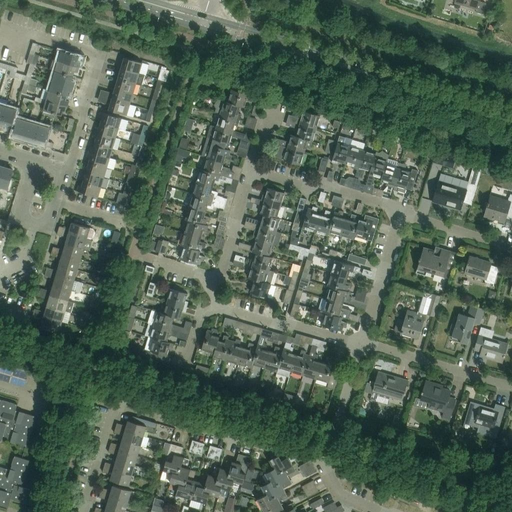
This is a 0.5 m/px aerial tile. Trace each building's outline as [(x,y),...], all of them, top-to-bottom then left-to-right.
[(454,0),(453,2),(476,9),(475,12),(482,14),(485,3),(479,1),(479,0),(454,0)] [(78,56),(60,51),(57,61),(78,67),(80,62),(77,61),(78,56)] [(152,52),(150,58),(163,62),(166,56),(152,52)] [(138,73),(142,63),(124,57),(121,68),(138,73)] [(77,73),(78,67),(57,61),(54,71),(73,76),(74,72),(77,73)] [(166,67),(161,66),(157,79),(162,80),(166,82),(169,71),(165,70),(166,67)] [(135,84),(138,73),(121,68),(117,78),(135,84)] [(71,81),(73,76),(54,71),(51,81),(73,87),(74,81),(71,81)] [(132,94),(135,84),(117,78),(114,89),(132,94)] [(71,92),(73,87),(51,81),(49,90),(67,96),(68,91),(71,92)] [(129,104),(132,94),(114,89),(111,99),(129,104)] [(246,100),(249,101),(251,95),(231,89),(227,102),(227,103),(240,106),(244,107),(246,100)] [(65,100),(67,96),(49,90),(46,100),(67,106),(68,101),(65,100)] [(126,115),(129,104),(111,99),(108,110),(126,115)] [(238,113),(240,106),(227,103),(227,102),(218,99),(214,105),(216,109),(215,113),(220,114),(221,114),(239,119),(241,114),(238,113)] [(65,112),(67,106),(46,100),(44,104),(43,110),(61,116),(62,111),(65,112)] [(292,115),(300,118),(304,107),(296,104),(292,115)] [(9,131),(16,109),(6,106),(0,124),(5,126),(4,129),(9,131)] [(316,129),(319,116),(303,111),(301,118),(298,118),(296,123),(316,129)] [(118,128),(121,118),(100,112),(98,118),(101,119),(100,123),(118,128)] [(238,125),(239,119),(221,114),(220,114),(217,126),(232,131),(234,124),(238,125)] [(22,140),(28,122),(17,118),(12,136),(22,140)] [(33,143),(38,125),(28,122),(22,140),(33,143)] [(115,138),(118,128),(100,123),(99,127),(96,126),(94,132),(115,138)] [(312,141),(316,129),(296,123),(295,128),(298,129),(296,136),(312,141)] [(44,146),(49,128),(38,125),(33,143),(44,146)] [(231,136),(244,140),(245,135),(232,131),(217,126),(211,125),(209,130),(215,132),(213,139),(226,143),(229,144),(231,136)] [(338,141),(341,129),(335,128),(332,140),(338,141)] [(359,129),(357,136),(370,140),(372,133),(359,129)] [(120,139),(115,138),(94,132),(92,137),(96,138),(94,142),(112,148),(117,149),(120,139)] [(310,148),(312,141),(296,136),(291,135),(289,142),(280,140),(279,145),(303,152),(305,147),(310,148)] [(224,149),(226,143),(213,139),(207,137),(201,156),(207,158),(223,162),(224,158),(230,160),(232,155),(229,154),(230,150),(224,149)] [(109,158),(112,148),(94,142),(93,147),(90,146),(88,151),(109,158)] [(345,163),(350,147),(337,143),(331,162),(337,164),(338,161),(345,163)] [(300,165),(303,152),(279,145),(275,158),(300,165)] [(356,170),(362,151),(350,147),(345,163),(352,165),(351,168),(356,170)] [(106,168),(109,158),(88,151),(86,157),(90,158),(88,162),(106,168)] [(373,158),(374,158),(375,154),(362,151),(356,170),(355,176),(361,178),(363,171),(362,171),(363,168),(370,170),(373,158)] [(385,165),(386,165),(388,155),(383,151),(379,153),(376,152),(375,154),(374,158),(373,158),(370,170),(366,182),(372,184),(374,175),(381,177),(385,165)] [(436,151),(433,161),(452,167),(455,157),(436,151)] [(238,181),(240,175),(231,173),(229,168),(222,166),(223,162),(207,158),(204,170),(203,170),(222,176),(232,179),(238,181)] [(324,172),(328,160),(322,158),(318,171),(324,172)] [(469,161),(467,166),(472,168),(468,181),(468,183),(477,186),(483,165),(469,161)] [(104,177),(106,168),(88,162),(87,167),(84,166),(82,171),(104,177)] [(408,182),(414,184),(418,171),(412,169),(411,172),(404,170),(406,165),(398,162),(396,168),(398,168),(392,188),(397,189),(397,191),(397,192),(397,191),(405,193),(408,182)] [(396,168),(386,165),(385,165),(381,177),(380,181),(388,183),(387,186),(392,188),(398,168),(396,168)] [(13,170),(2,167),(0,172),(0,188),(1,187),(7,189),(13,170)] [(218,179),(219,175),(222,176),(203,170),(204,170),(201,169),(197,182),(213,186),(214,182),(220,184),(221,179),(218,179)] [(101,187),(104,177),(82,171),(81,176),(84,177),(83,182),(101,187)] [(447,204),(461,208),(463,203),(471,205),(477,186),(468,183),(466,190),(438,181),(437,181),(432,201),(446,206),(447,204)] [(98,197),(101,187),(83,182),(81,186),(78,185),(76,191),(98,197)] [(231,206),(233,201),(216,196),(217,192),(211,190),(213,186),(197,182),(193,194),(231,206)] [(262,195),(261,200),(280,205),(284,193),(268,188),(265,195),(262,195)] [(127,195),(123,193),(119,192),(116,203),(124,205),(127,195)] [(230,211),(231,206),(193,194),(189,207),(205,212),(206,208),(212,209),(213,207),(220,209),(220,208),(230,211)] [(491,218),(505,222),(506,216),(511,218),(511,194),(509,194),(507,201),(489,196),(483,217),(491,219),(491,218)] [(306,199),(300,197),(296,210),(302,212),(306,199)] [(276,218),(280,205),(261,200),(259,205),(262,206),(260,213),(263,214),(276,218)] [(315,231),(319,215),(315,214),(317,208),(312,206),(312,209),(307,208),(302,227),(315,231)] [(204,215),(205,212),(189,207),(185,220),(188,220),(205,225),(206,221),(209,222),(210,217),(204,215)] [(298,225),(302,212),(296,210),(292,223),(298,225)] [(327,235),(332,216),(329,215),(330,212),(325,210),(323,216),(319,215),(315,231),(327,235)] [(341,235),(346,219),(342,218),(343,212),(339,211),(338,213),(334,212),(332,216),(327,235),(334,237),(335,234),(341,235)] [(279,219),(276,218),(263,214),(261,221),(258,220),(256,226),(276,231),(279,219)] [(354,236),(359,220),(355,219),(356,216),(352,214),(350,220),(346,219),(341,235),(354,239),(355,236),(354,236)] [(363,221),(359,220),(354,236),(355,236),(372,241),(379,219),(365,215),(363,221)] [(207,225),(205,225),(188,220),(184,233),(200,237),(202,233),(208,235),(209,231),(206,230),(207,225)] [(90,228),(89,228),(71,222),(69,229),(59,226),(58,230),(86,238),(87,238),(88,239),(89,239),(90,238),(91,238),(92,237),(93,237),(93,236),(94,235),(94,234),(94,233),(94,232),(93,231),(93,230),(92,229),(91,229),(90,228)] [(281,233),(276,231),(256,226),(255,231),(254,231),(252,238),(256,239),(272,244),(278,246),(281,233)] [(92,240),(86,238),(58,230),(56,234),(67,238),(65,243),(83,249),(89,251),(92,240)] [(120,233),(114,231),(110,245),(116,247),(120,233)] [(199,241),(200,237),(184,233),(181,245),(184,246),(200,251),(201,247),(204,248),(205,243),(199,241)] [(268,256),(272,244),(256,239),(253,246),(250,245),(249,251),(256,253),(268,257),(268,256)] [(155,251),(156,252),(165,254),(168,243),(158,240),(155,251)] [(80,259),(83,249),(65,243),(63,250),(53,247),(51,251),(80,259)] [(199,255),(200,251),(184,246),(180,259),(199,265),(200,261),(203,262),(205,257),(199,255)] [(450,251),(442,249),(435,247),(434,250),(423,247),(420,258),(419,258),(418,260),(419,260),(417,269),(442,277),(450,251)] [(77,270),(80,259),(51,251),(50,255),(61,258),(59,264),(77,270)] [(272,257),(268,256),(268,257),(256,253),(254,260),(250,259),(249,264),(268,270),(272,257)] [(365,265),(366,259),(349,254),(347,260),(365,265)] [(488,272),(491,263),(469,257),(468,262),(467,262),(466,264),(463,263),(460,272),(485,279),(485,281),(494,284),(496,275),(488,272)] [(324,259),(322,269),(330,271),(333,261),(324,259)] [(359,273),(360,268),(335,260),(331,273),(347,278),(348,274),(354,276),(356,272),(359,273)] [(74,280),(77,270),(59,264),(57,271),(47,267),(45,272),(74,280)] [(274,272),(268,270),(249,264),(247,270),(250,270),(248,278),(251,279),(270,285),(274,272)] [(152,273),(154,267),(146,265),(144,271),(152,273)] [(82,283),(74,280),(45,272),(44,276),(54,279),(52,285),(71,291),(79,293),(82,283)] [(346,282),(347,278),(331,273),(327,286),(330,287),(330,286),(346,291),(347,288),(350,288),(352,284),(346,282)] [(293,291),(296,279),(291,277),(287,289),(293,291)] [(266,297),(270,285),(251,279),(249,284),(252,285),(250,292),(266,297)] [(152,296),(156,284),(150,282),(146,294),(152,296)] [(68,301),(71,291),(52,285),(51,291),(40,288),(39,292),(68,301)] [(349,292),(346,291),(330,286),(330,287),(326,299),(342,304),(344,300),(350,302),(351,297),(348,296),(349,292)] [(171,288),(167,301),(186,307),(188,302),(185,301),(187,293),(171,288)] [(289,304),(293,291),(287,289),(286,289),(283,302),(289,304)] [(73,303),(68,301),(39,292),(38,297),(48,300),(46,306),(64,311),(70,313),(73,303)] [(417,337),(423,320),(424,320),(426,314),(434,317),(439,298),(423,293),(416,316),(407,313),(405,322),(398,320),(395,331),(417,337)] [(348,319),(350,314),(350,311),(341,308),(342,304),(326,299),(322,298),(318,310),(326,313),(342,317),(348,319)] [(182,311),(185,312),(186,307),(167,301),(163,313),(163,314),(173,317),(179,319),(182,311)] [(299,305),(293,303),(289,316),(296,318),(299,305)] [(61,322),(64,311),(46,306),(44,312),(34,309),(33,313),(61,322)] [(473,323),(479,325),(484,309),(473,306),(470,317),(468,317),(468,316),(459,313),(458,317),(454,316),(450,332),(453,333),(452,336),(460,339),(459,342),(467,344),(473,323)] [(171,324),(173,317),(163,314),(163,313),(158,312),(157,312),(151,310),(147,323),(148,323),(173,330),(179,332),(181,326),(175,324),(175,325),(171,324)] [(58,332),(61,322),(33,313),(32,317),(42,320),(40,327),(58,332)] [(341,321),(342,317),(326,313),(322,325),(341,331),(342,327),(345,328),(347,323),(341,321)] [(486,317),(485,324),(498,328),(500,320),(486,317)] [(171,336),(173,330),(148,323),(147,329),(152,331),(150,337),(166,342),(166,341),(168,334),(171,336)] [(214,353),(218,340),(219,337),(215,336),(216,329),(212,328),(211,331),(207,330),(201,349),(214,353)] [(225,360),(231,340),(227,339),(228,337),(223,335),(222,341),(218,340),(214,353),(213,356),(225,360)] [(251,364),(252,364),(264,367),(269,351),(265,350),(267,344),(263,343),(265,336),(260,335),(256,347),(251,364)] [(289,377),(290,371),(295,355),(291,354),(293,348),(289,346),(292,337),(287,336),(287,335),(285,342),(282,352),(277,367),(278,367),(277,371),(276,374),(289,377)] [(478,335),(474,349),(481,351),(480,356),(501,362),(503,357),(504,357),(505,355),(504,355),(506,346),(490,341),(491,339),(478,335)] [(173,344),(166,341),(166,342),(150,337),(148,337),(144,349),(135,346),(133,352),(157,359),(159,354),(166,356),(168,348),(172,349),(173,344)] [(315,379),(320,362),(316,361),(318,355),(315,354),(319,340),(314,338),(312,345),(311,345),(308,355),(309,355),(303,375),(315,379)] [(238,364),(243,348),(239,346),(241,340),(236,339),(235,341),(231,340),(225,360),(238,364)] [(251,364),(256,347),(253,347),(253,344),(249,343),(247,349),(243,348),(238,364),(251,368),(252,364),(251,364)] [(277,367),(282,352),(279,351),(280,348),(275,346),(273,352),(269,351),(264,367),(277,371),(278,367),(277,367)] [(309,355),(308,355),(305,354),(306,351),(301,350),(299,356),(295,355),(290,371),(303,375),(309,355)] [(331,359),(327,358),(326,357),(324,363),(320,362),(315,379),(328,382),(327,387),(333,389),(338,371),(332,369),(334,363),(330,362),(331,359)] [(195,371),(207,374),(209,368),(196,365),(195,371)] [(401,401),(408,380),(378,371),(371,392),(401,401)] [(444,411),(442,416),(442,417),(449,419),(455,399),(448,397),(450,391),(425,383),(422,391),(421,391),(421,393),(422,393),(420,399),(429,402),(428,406),(444,411)] [(22,487),(22,485),(29,461),(14,456),(10,470),(0,466),(0,441),(1,442),(3,436),(11,438),(10,442),(25,446),(34,416),(15,410),(17,404),(0,399),(0,504),(8,507),(10,498),(25,503),(29,489),(22,487)] [(505,407),(500,406),(495,404),(493,411),(469,404),(464,420),(479,424),(476,432),(496,438),(502,416),(505,407)] [(157,423),(133,416),(131,421),(128,420),(126,427),(123,426),(123,425),(116,423),(115,428),(143,436),(144,431),(154,434),(157,423)] [(140,446),(143,436),(115,428),(113,433),(120,435),(121,433),(124,434),(122,440),(140,446)] [(137,456),(140,446),(122,440),(120,447),(117,446),(117,445),(111,443),(109,447),(137,456)] [(195,453),(198,442),(192,440),(189,451),(195,453)] [(266,450),(267,444),(255,440),(253,446),(266,450)] [(204,444),(198,442),(195,453),(201,455),(204,444)] [(249,451),(251,445),(244,443),(242,449),(249,451)] [(180,456),(183,447),(171,444),(163,470),(172,473),(172,472),(178,474),(183,457),(180,456)] [(212,458),(216,447),(210,445),(206,457),(212,458)] [(134,466),(137,456),(109,447),(108,452),(114,454),(115,452),(118,453),(116,460),(134,466)] [(218,460),(222,449),(216,447),(212,458),(218,460)] [(299,458),(296,452),(288,450),(269,460),(273,469),(274,468),(276,474),(292,465),(290,463),(299,458)] [(242,483),(250,457),(238,454),(235,463),(232,462),(227,478),(233,480),(233,481),(242,483)] [(189,459),(183,457),(178,474),(172,472),(172,473),(169,482),(179,485),(179,484),(185,486),(190,469),(186,468),(189,459)] [(131,475),(134,466),(116,460),(114,467),(111,466),(111,464),(105,462),(103,467),(131,475)] [(227,478),(232,462),(226,460),(223,469),(220,468),(215,485),(221,487),(230,490),(233,481),(233,480),(227,478)] [(302,471),(313,465),(310,460),(299,466),(302,471)] [(295,471),(292,465),(276,474),(274,468),(273,469),(265,473),(269,482),(270,482),(273,487),(288,478),(287,476),(295,471)] [(305,477),(316,471),(313,465),(302,471),(305,477)] [(215,485),(220,468),(214,466),(211,476),(208,475),(204,491),(209,493),(209,494),(218,496),(221,487),(215,485)] [(128,486),(131,475),(103,467),(102,472),(109,474),(109,472),(112,473),(110,480),(128,486)] [(195,471),(190,469),(185,486),(179,484),(179,485),(176,494),(191,498),(196,481),(193,480),(195,471)] [(204,491),(208,475),(202,473),(200,482),(196,481),(191,498),(206,503),(209,494),(209,493),(204,491)] [(291,484),(288,478),(273,487),(270,482),(269,482),(261,486),(265,495),(266,495),(269,500),(284,491),(283,489),(291,484)] [(304,492),(315,486),(312,480),(301,486),(304,492)] [(128,501),(131,491),(113,485),(110,492),(108,491),(108,489),(101,488),(100,492),(128,501)] [(307,497),(318,491),(315,486),(304,492),(307,497)] [(287,497),(285,492),(284,491),(269,500),(266,495),(265,495),(257,499),(263,511),(267,511),(280,505),(279,502),(287,497)] [(125,510),(128,501),(100,492),(99,497),(105,499),(106,498),(109,498),(107,505),(125,510)] [(231,494),(230,502),(240,504),(241,496),(231,494)] [(322,498),(311,504),(314,509),(325,503),(322,498)] [(327,511),(330,511),(337,507),(334,502),(322,508),(324,511),(327,511)] [(282,508),(280,505),(267,511),(286,511),(293,508),(291,503),(282,508)]
